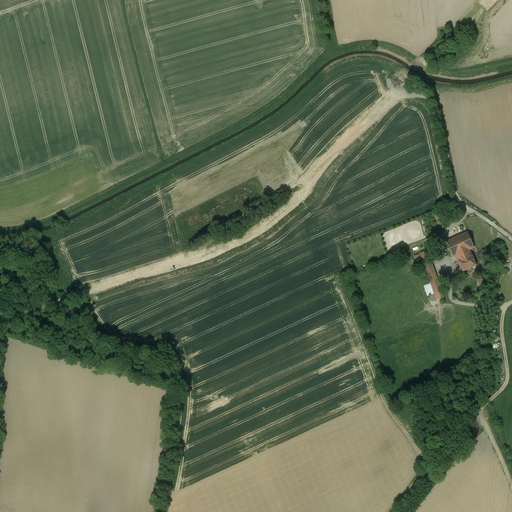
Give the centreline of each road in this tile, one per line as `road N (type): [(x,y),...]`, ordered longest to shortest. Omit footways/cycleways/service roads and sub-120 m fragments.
road 1 (track): [(511,303),(503,307),(508,383),(393,511)]
road 2 (track): [(511,240),(455,198),(434,99)]
